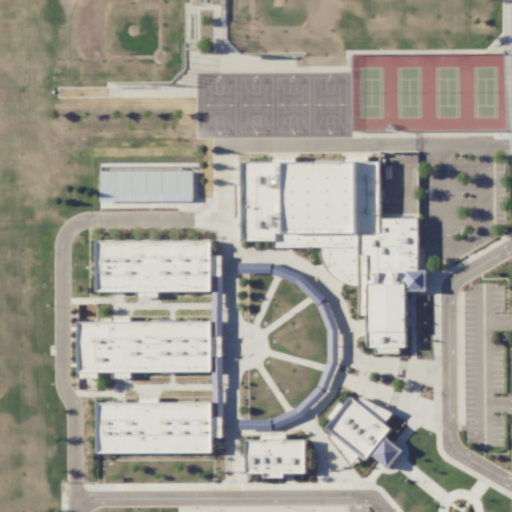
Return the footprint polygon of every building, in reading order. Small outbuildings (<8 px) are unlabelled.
[(241,162),(242,241),(273,241),(273,246),(324,246),(325,283),(359,283),(359,314),(368,314),(368,348),(376,348),(376,354),(400,353),(400,347),(407,347),(406,290),(427,290),(427,270),(419,270),(418,218),(380,218),(380,161),(241,162)] [(99,171),(100,202),(193,201),(192,170),(99,171)] [(96,292),(211,291),(211,240),(96,241),(96,292)] [(388,468),(402,450),(385,437),(391,429),(384,423),(389,417),(355,391),(345,405),(338,401),(326,417),(331,421),(325,429),(366,460),(370,455),(388,468)] [(96,454),(212,453),(212,436),(222,436),(222,417),(212,417),(212,402),(96,403),(96,454)] [(246,440),(246,474),(263,474),(263,478),(285,478),(285,474),(306,474),(306,440),(287,440),(287,432),(261,433),(261,440),(246,440)]
